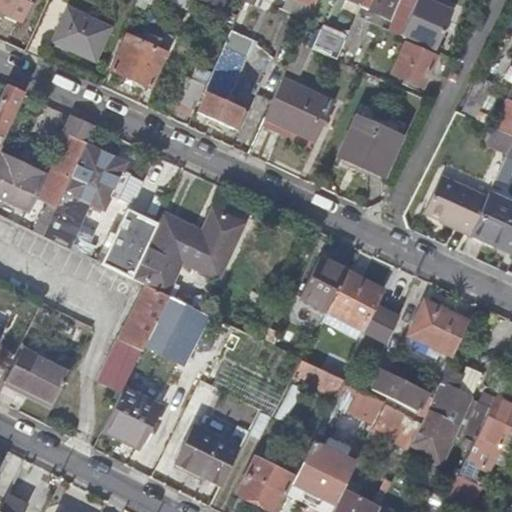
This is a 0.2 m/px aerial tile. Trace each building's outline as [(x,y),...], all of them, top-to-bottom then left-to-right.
[(0,0),(0,15),(20,24),(30,0),(0,0)] [(205,87),(202,95),(204,97),(197,114),(233,131),(242,112),(226,105),(240,72),(239,72),(266,10),(244,0),(236,18),(205,87)] [(197,0),(197,1),(220,12),(225,0),(197,0)] [(316,0),(289,0),(312,10),(316,0)] [(362,0),(360,6),(354,19),(367,24),(380,30),(392,0),(362,0)] [(419,0),(416,0),(399,39),(433,53),(450,14),(419,0)] [(93,63),(107,31),(66,12),(51,44),(93,63)] [(367,24),(354,19),(340,50),(353,55),(367,24)] [(144,47),(125,39),(110,73),(148,90),(164,56),(155,52),(159,43),(148,38),(144,47)] [(310,51),(296,45),(285,70),(299,76),(310,51)] [(420,89),(433,59),(404,46),(391,76),(420,89)] [(477,80),(461,112),(474,118),(490,87),(477,80)] [(181,108),(193,114),(202,95),(205,87),(193,82),(181,108)] [(280,82),(263,120),(312,142),(329,104),(280,82)] [(511,87),(510,87),(491,130),(511,139),(511,87)] [(0,94),(0,138),(20,96),(3,88),(0,94)] [(44,205),(31,233),(42,239),(83,147),(92,129),(68,118),(60,135),(61,135),(42,177),(0,157),(0,201),(6,204),(13,190),(31,199),(32,198),(44,205)] [(355,119),(337,158),(383,179),(401,140),(355,119)] [(83,147),(42,239),(53,245),(65,219),(79,225),(88,206),(101,212),(123,166),(83,147)] [(421,215),(468,237),(468,236),(485,200),(438,178),(421,215)] [(468,236),(511,256),(511,206),(487,196),(485,200),(468,236)] [(144,288),(164,297),(179,265),(215,282),(216,280),(215,279),(239,227),(240,228),(241,226),(209,211),(208,213),(209,213),(200,233),(160,214),(155,226),(129,281),(144,288)] [(100,267),(129,281),(155,226),(125,212),(100,267)] [(345,274),(346,271),(317,257),(296,297),(325,311),(345,274)] [(324,314),(359,332),(385,344),(398,316),(374,304),(380,292),(345,274),(325,311),(324,314)] [(450,358),(466,324),(451,317),(450,319),(422,306),(416,318),(415,317),(406,337),(450,358)] [(324,314),(319,322),(354,341),(359,332),(324,314)] [(174,317),(158,349),(185,362),(201,330),(174,317)] [(50,407),(66,376),(35,361),(36,359),(19,351),(2,384),(19,393),(20,392),(50,407)] [(409,447),(419,452),(435,460),(448,434),(452,435),(469,399),(484,369),(475,365),(464,360),(462,364),(451,358),(409,447)] [(340,382),(299,363),(290,380),(326,396),(323,402),(329,405),(333,397),(340,382)] [(421,421),(430,400),(411,391),(413,387),(404,382),(402,387),(391,382),(393,379),(380,373),(371,392),(415,413),(413,418),(421,421)] [(284,397),(296,402),(301,391),(290,386),(284,397)] [(156,409),(120,391),(99,433),(135,451),(156,409)] [(491,398),(479,392),(451,450),(463,456),(491,398)] [(284,424),(296,402),(284,397),(273,419),(284,424)] [(511,412),(511,407),(492,398),(464,457),(473,461),(487,467),(492,456),(511,412)] [(369,432),(406,450),(418,425),(381,406),(376,417),(369,432)] [(511,440),(511,412),(492,456),(502,461),(511,440)] [(175,465),(218,487),(236,452),(193,429),(175,465)] [(435,460),(443,464),(450,448),(447,446),(452,435),(448,434),(435,460)] [(439,471),(443,464),(435,460),(419,452),(415,459),(439,471)] [(473,461),(464,457),(455,477),(463,481),(473,461)] [(252,459),(234,495),(267,511),(274,511),(291,479),(252,459)] [(329,511),(371,511),(338,495),(329,511)] [(0,506),(0,511),(19,511),(21,508),(3,499),(0,506)]
